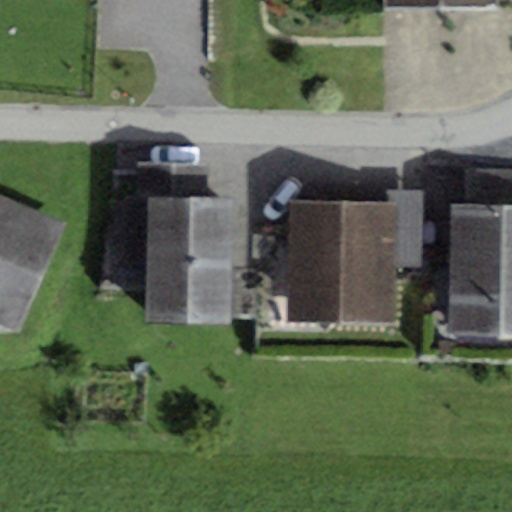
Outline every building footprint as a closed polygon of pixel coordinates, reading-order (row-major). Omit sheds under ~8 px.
[(511,0),(394,0),(394,17),(511,16),(511,0)] [(219,207),(133,205),(130,330),(215,332),(219,207)] [(0,334),(13,340),(66,239),(0,208),(0,334)] [(385,214),(277,212),(275,329),(383,331),(385,214)] [(511,216),(439,213),(433,341),(511,344),(511,216)]
